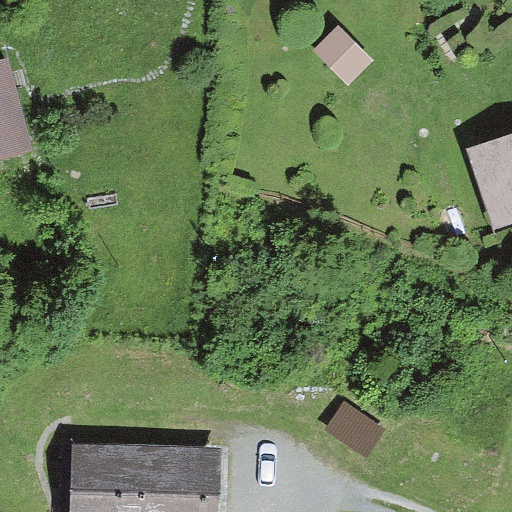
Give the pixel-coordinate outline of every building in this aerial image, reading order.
[(344,38),(323,56),(350,87),(370,68),(344,38)] [(0,69),(0,152),(36,145),(25,92),(34,90),(30,73),(21,74),(20,65),(0,69)] [(511,141),(487,149),(505,215),(511,212),(511,141)] [(351,415),(338,433),(369,455),(382,437),(351,415)] [(206,511),(214,476),(87,451),(76,511),(206,511)]
